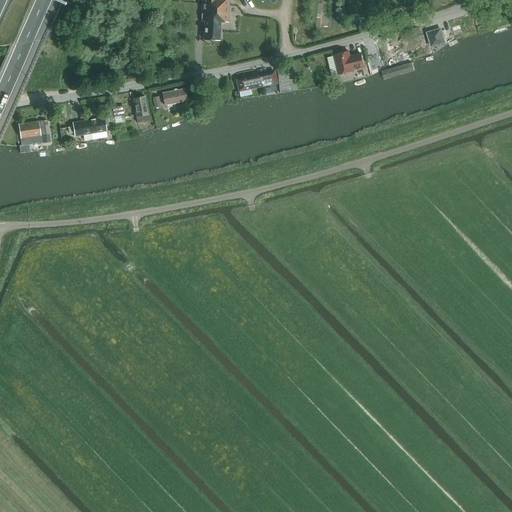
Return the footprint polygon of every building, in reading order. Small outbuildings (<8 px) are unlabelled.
[(202,0),(202,22),(204,22),(204,39),(220,40),(220,22),(228,22),(229,0),(202,0)] [(440,30),(426,34),(429,45),(430,48),(440,45),(444,44),(443,43),(443,39),(440,30)] [(349,51),(334,55),(335,57),(339,74),(354,70),(353,69),(364,67),(361,53),(350,56),(349,51)] [(418,61),(380,72),(383,82),(421,71),(418,61)] [(294,65),(277,68),(280,93),(291,92),(289,78),(296,77),(294,65)] [(275,71),(240,79),(236,79),(239,91),(278,83),(275,71)] [(165,105),(187,101),(185,89),(162,93),(165,105)] [(133,99),(137,123),(150,121),(145,96),(133,99)] [(153,98),(155,108),(161,107),(159,97),(153,98)] [(116,133),(117,132),(125,132),(124,115),(122,106),(113,107),(116,122),(115,122),(116,130),(116,133)] [(74,129),(68,129),(69,136),(75,135),(75,136),(116,130),(114,116),(73,123),(74,129)] [(40,121),(43,143),(51,142),(47,120),(40,121)] [(19,124),(22,145),(42,142),(39,121),(19,124)]
